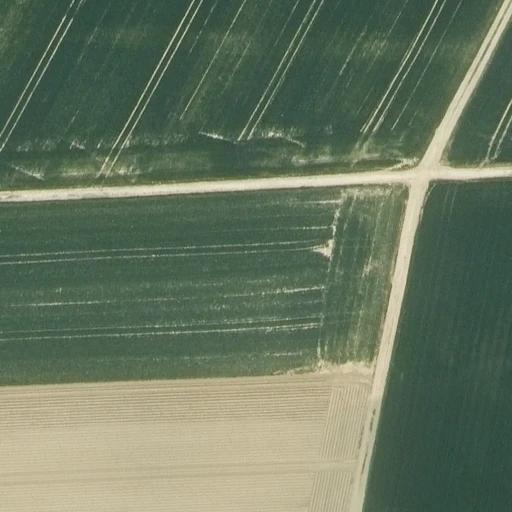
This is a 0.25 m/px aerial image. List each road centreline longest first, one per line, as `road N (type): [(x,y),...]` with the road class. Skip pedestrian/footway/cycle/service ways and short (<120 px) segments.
road 1 (track): [(423,173),(0,195)]
road 2 (track): [(423,173),(355,511)]
road 3 (track): [(423,173),(509,0)]
